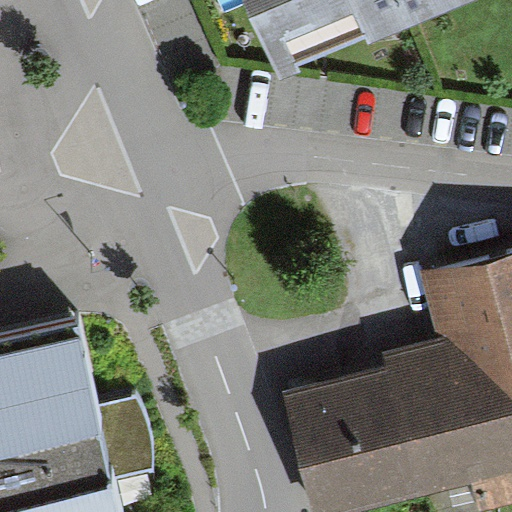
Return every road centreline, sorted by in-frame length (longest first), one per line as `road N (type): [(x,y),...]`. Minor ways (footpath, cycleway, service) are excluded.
road 1 (residential): [(136,164),(229,158),(511,180)]
road 2 (residential): [(265,511),(222,374),(136,164)]
road 3 (residential): [(136,164),(74,0)]
